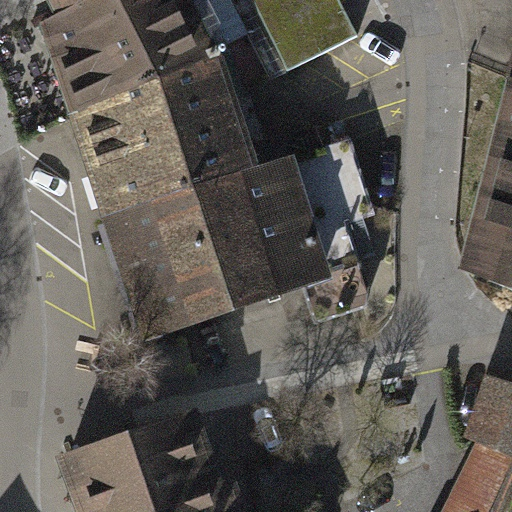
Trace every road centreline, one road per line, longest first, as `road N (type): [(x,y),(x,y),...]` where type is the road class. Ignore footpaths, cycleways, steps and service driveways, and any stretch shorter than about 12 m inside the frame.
road 1 (residential): [(444,332),(384,353),(28,422)]
road 2 (residential): [(416,0),(424,27),(426,200),(444,332)]
road 3 (residential): [(0,230),(28,422)]
